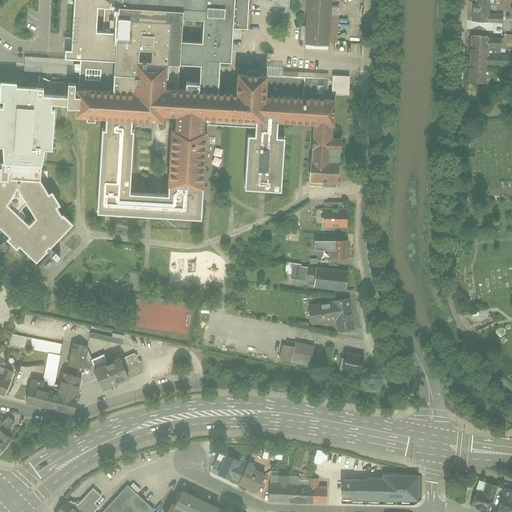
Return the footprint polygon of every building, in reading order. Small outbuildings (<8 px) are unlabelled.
[(72,0),(70,49),(64,50),(63,59),(83,61),(83,68),(82,74),(82,81),(52,80),(38,79),(37,86),(7,85),(6,104),(0,104),(0,145),(5,145),(5,161),(0,160),(0,222),(13,235),(10,238),(19,247),(23,244),(40,260),(75,224),(63,214),(43,179),(47,151),(54,152),(57,106),(60,106),(61,109),(66,109),(70,109),(70,116),(111,118),(111,127),(102,127),(98,213),(133,215),(204,219),(209,137),(209,132),(204,132),(205,121),(254,124),(254,135),(246,135),(242,189),(282,191),(285,138),(277,137),(278,125),(310,127),(309,132),(306,182),(335,183),(338,137),(331,137),(334,98),(326,98),(327,75),(260,71),(260,75),(234,74),(233,90),(218,90),(219,62),(231,62),(233,30),(246,31),(247,0),(72,0)] [(304,0),(301,41),(327,43),(330,0),(304,0)] [(474,21),(488,22),(489,7),(475,7),(474,21)] [(488,36),(471,35),(471,46),(500,48),(505,49),(505,42),(511,42),(511,34),(504,34),(504,38),(488,37),(488,36)] [(511,64),(511,55),(500,55),(500,48),(471,46),(469,64),(487,65),(487,64),(500,65),(500,67),(506,67),(506,64),(511,64)] [(83,68),(83,61),(63,59),(24,56),(23,70),(82,74),(83,68)] [(484,69),(469,68),(468,82),(486,83),(486,81),(489,81),(489,71),(484,71),(484,69)] [(349,78),(333,77),(331,95),(348,96),(349,78)] [(322,225),(345,226),(346,210),(322,210),(322,225)] [(329,248),(330,257),(341,257),(341,239),(313,240),(313,249),(329,248)] [(300,262),(284,261),(284,272),(290,272),(290,277),(305,278),(307,266),(300,264),(300,262)] [(314,284),(346,287),(348,271),(315,267),(314,284)] [(348,297),(308,305),(312,324),(335,320),(337,332),(355,328),(348,297)] [(231,329),(225,328),(227,317),(217,315),(215,326),(204,323),(198,348),(298,369),(303,344),(301,343),(302,337),(283,333),(281,339),(275,338),(276,332),(258,328),(256,334),(249,333),(250,327),(232,323),(231,329)] [(116,318),(115,327),(124,329),(126,319),(116,318)] [(62,343),(61,354),(67,355),(68,346),(76,347),(76,345),(62,343)] [(77,348),(69,347),(66,364),(83,367),(86,347),(78,345),(77,348)] [(135,352),(120,359),(127,375),(106,384),(108,387),(143,371),(141,361),(138,361),(137,354),(135,354),(135,352)] [(339,370),(359,374),(363,356),(343,352),(339,370)] [(118,356),(92,368),(101,387),(106,384),(127,375),(120,359),(118,356)] [(0,365),(0,392),(5,395),(15,372),(0,365)] [(28,380),(24,399),(72,410),(80,377),(60,372),(55,393),(43,390),(45,384),(28,380)] [(0,452),(12,440),(0,429),(0,452)] [(312,462),(322,466),(327,452),(317,449),(312,462)] [(240,480),(245,469),(238,466),(240,461),(227,455),(219,473),(232,478),(232,477),(240,480)] [(240,480),(239,483),(258,491),(265,475),(258,471),(259,469),(248,464),(245,469),(240,480)] [(268,483),(268,498),(327,501),(328,485),(318,485),(319,477),(309,477),(309,484),(288,483),(289,475),(281,474),(280,483),(268,483)] [(342,504),(419,503),(419,475),(383,476),(383,478),(367,478),(367,480),(342,480),(342,504)] [(471,486),(466,503),(485,508),(493,481),(482,478),(479,488),(471,486)] [(123,482),(100,508),(103,511),(104,511),(146,511),(151,507),(123,482)] [(511,488),(500,485),(493,506),(511,511),(511,497),(510,497),(511,490),(511,488)] [(67,499),(54,511),(92,511),(97,507),(93,503),(101,495),(91,487),(75,506),(67,499)] [(172,503),(167,511),(216,511),(219,508),(182,491),(176,504),(172,503)]
